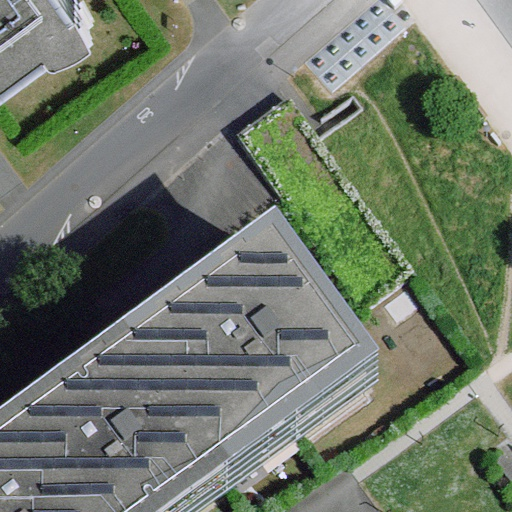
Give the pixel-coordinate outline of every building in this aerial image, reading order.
[(0,0),(0,68),(49,33),(50,18),(75,1),(74,0),(0,0)] [(420,272),(290,103),(237,144),(366,313),(420,272)] [(280,235),(146,332),(250,475),(385,378),(280,235)] [(146,332),(12,429),(72,511),(199,511),(250,475),(146,332)] [(72,511),(12,429),(0,438),(0,511),(72,511)]
